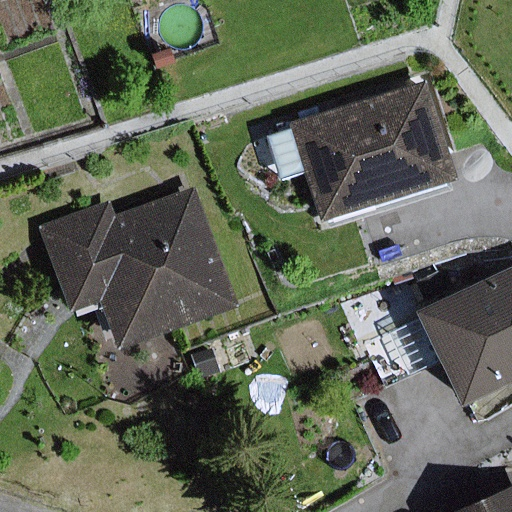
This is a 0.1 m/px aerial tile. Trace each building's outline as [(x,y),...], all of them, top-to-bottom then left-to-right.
[(169,63),(165,49),(147,55),(151,69),(169,63)] [(418,84),(283,124),(285,130),(263,137),(276,179),(298,172),(314,222),(448,182),(418,84)] [(111,216),(106,202),(31,228),(61,315),(91,305),(108,352),(230,310),(188,189),(111,216)] [(511,378),(511,264),(404,313),(409,323),(385,334),(404,376),(429,365),(448,408),(511,378)] [(511,511),(511,484),(447,511),(511,511)]
